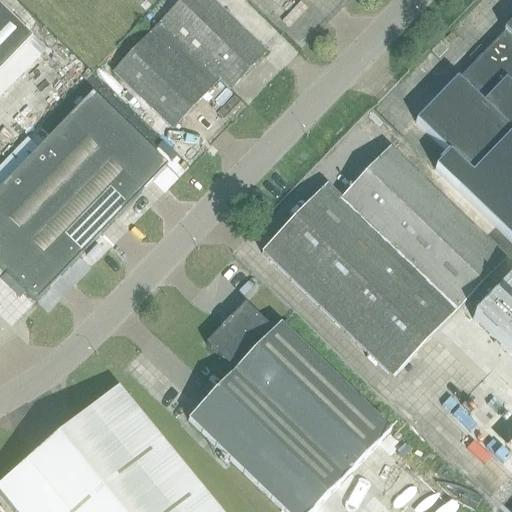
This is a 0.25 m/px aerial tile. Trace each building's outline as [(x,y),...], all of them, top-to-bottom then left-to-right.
[(209,0),(183,0),(162,23),(221,80),(220,81),(230,90),(265,54),(209,0)] [(0,69),(31,38),(0,7),(0,69)] [(221,80),(162,23),(113,73),(172,131),(220,81),(221,80)] [(457,80),(415,123),(449,155),(435,170),(511,244),(511,24),(505,32),(506,33),(459,82),(457,80)] [(167,168),(92,95),(0,191),(0,270),(35,306),(167,168)] [(262,254),(392,380),(507,261),(390,150),(341,201),(327,187),(262,254)] [(511,278),(472,320),(511,357),(511,278)] [(311,511),(389,431),(324,369),(279,326),(273,332),(245,305),(206,345),(235,373),(188,421),(282,511),(311,511)] [(217,511),(117,389),(0,484),(0,495),(13,511),(217,511)] [(418,450),(389,469),(404,492),(390,501),(396,511),(407,511),(443,489),(418,450)]
